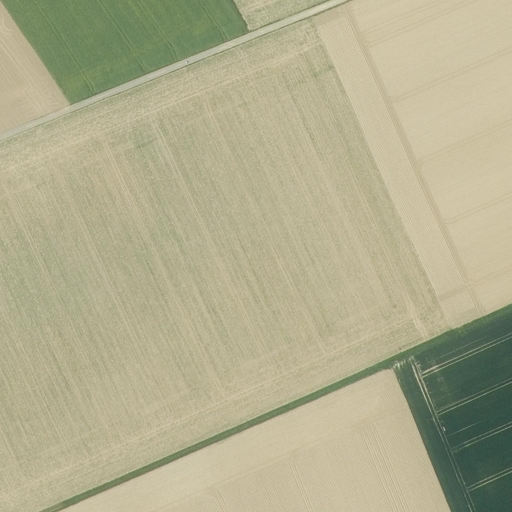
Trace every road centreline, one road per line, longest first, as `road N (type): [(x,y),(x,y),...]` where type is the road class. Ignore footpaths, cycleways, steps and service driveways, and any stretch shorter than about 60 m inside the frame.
road 1 (track): [(46,511),(511,307)]
road 2 (track): [(340,0),(0,137)]
